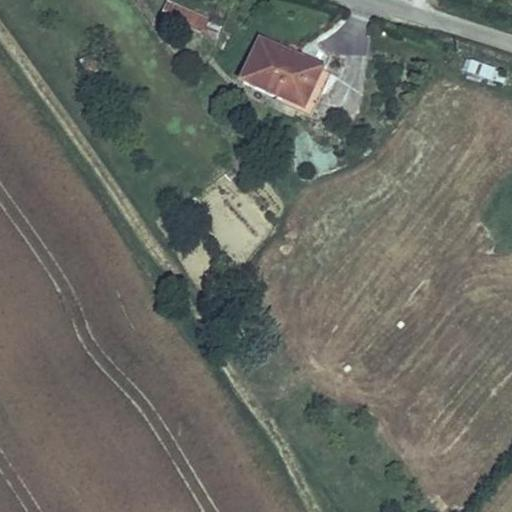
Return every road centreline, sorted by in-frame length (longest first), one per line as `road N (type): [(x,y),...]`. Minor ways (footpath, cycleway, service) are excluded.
road 1 (track): [(323,511),(0,25)]
road 2 (tertiary): [(511,41),(383,0)]
